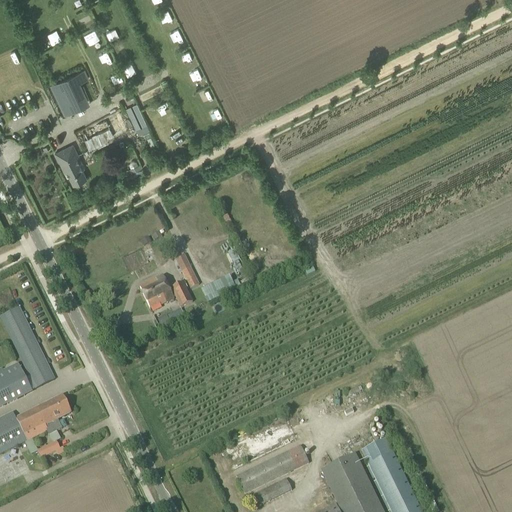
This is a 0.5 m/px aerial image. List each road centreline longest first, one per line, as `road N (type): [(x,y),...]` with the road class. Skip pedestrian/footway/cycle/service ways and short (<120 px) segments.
road 1 (track): [(511,11),(0,264)]
road 2 (tertiary): [(171,511),(0,160)]
